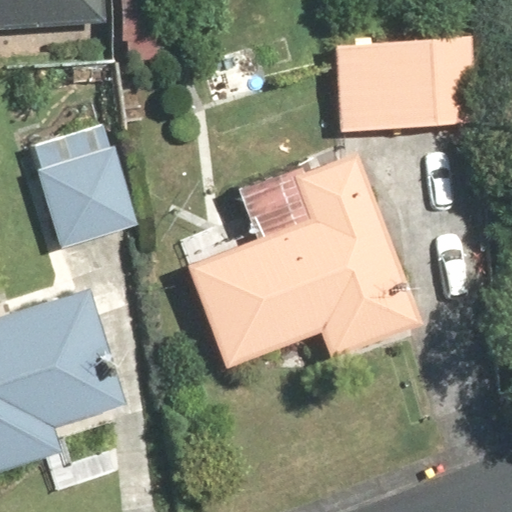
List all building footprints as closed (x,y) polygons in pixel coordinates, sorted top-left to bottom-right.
[(107,0),(0,0),(0,31),(109,26),(107,0)] [(165,0),(128,0),(126,59),(163,61),(165,0)] [(457,38),(320,42),(323,130),(459,126),(457,38)] [(260,40),(205,61),(224,110),(279,88),(260,40)] [(110,120),(30,145),(64,251),(144,226),(110,120)] [(327,334),(338,362),(430,325),(357,142),(238,189),(257,236),(189,264),(233,372),(327,334)] [(136,415),(122,372),(94,381),(90,369),(118,360),(94,285),(0,315),(0,473),(77,449),(73,435),(136,415)]
